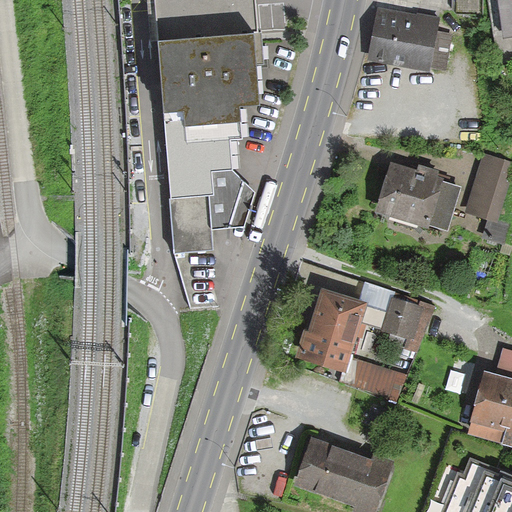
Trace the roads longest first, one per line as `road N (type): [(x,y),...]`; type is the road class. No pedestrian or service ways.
road 1 (residential): [(5,0),(28,208),(38,236),(136,291),(170,328),(170,389),(138,511)]
road 2 (primary): [(344,0),(187,511)]
